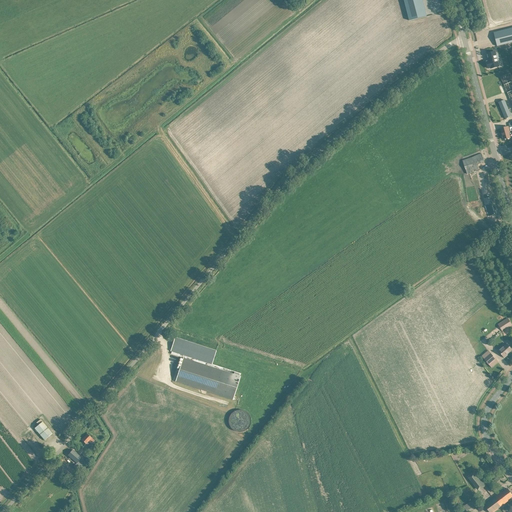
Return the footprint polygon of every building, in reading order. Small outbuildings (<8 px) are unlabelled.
[(404,0),(409,20),(427,16),(422,0),(404,0)] [(511,42),(511,28),(494,33),(497,46),(511,42)] [(491,68),(491,69),(499,66),(495,51),(487,54),(489,61),(487,61),(488,68),(491,68)] [(511,127),(511,76),(511,74),(501,78),(511,105),(511,122),(509,123),(510,128),(511,127)] [(505,119),(511,116),(505,100),(498,103),(505,119)] [(504,140),(505,139),(505,140),(506,140),(506,139),(510,138),(508,131),(509,130),(508,126),(501,129),(504,140)] [(463,161),(468,174),(479,170),(477,164),(484,162),(482,154),(463,161)] [(511,325),(511,324),(508,318),(498,324),(503,331),(511,325)] [(240,376),(241,373),(212,364),(216,351),(175,337),(171,351),(172,351),(171,354),(183,358),(175,381),(233,400),(240,376)] [(499,351),(504,357),(511,349),(507,344),(499,351)] [(482,356),(492,368),(498,362),(488,351),(482,356)] [(41,419),(37,423),(38,425),(35,428),(44,440),(52,433),(41,419)] [(82,440),(86,444),(88,441),(91,444),(94,440),(87,434),(82,440)] [(72,450),(64,459),(79,472),(87,463),(72,450)] [(485,486),(475,472),(468,478),(478,491),(485,486)] [(498,476),(488,485),(490,488),(500,479),(498,476)] [(484,504),(489,511),(493,511),(508,500),(511,496),(511,494),(507,488),(502,492),(501,491),(484,504)] [(464,506),(467,511),(468,511),(479,506),(475,499),(464,506)]
